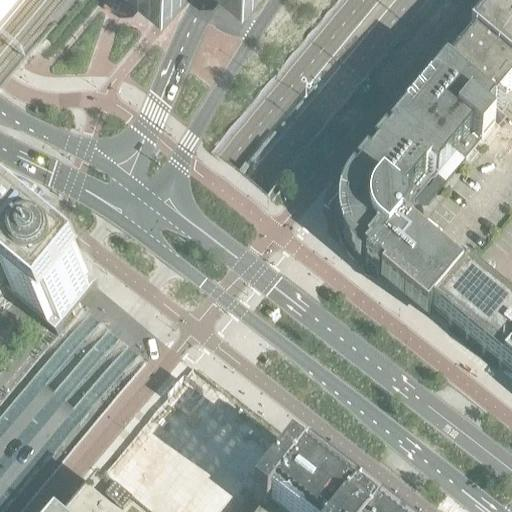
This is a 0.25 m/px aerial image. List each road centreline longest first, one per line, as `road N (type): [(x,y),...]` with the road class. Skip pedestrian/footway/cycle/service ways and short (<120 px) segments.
road 1 (secondary): [(0,493),(411,0)]
road 2 (secondary): [(362,0),(0,438)]
road 3 (tertiary): [(152,247),(484,511)]
road 4 (residential): [(320,327),(305,294),(319,235),(317,188),(477,0)]
road 5 (tertiary): [(511,475),(320,327)]
road 6 (secondary): [(182,163),(275,0)]
road 7 (secondary): [(249,271),(194,221),(182,199),(182,163)]
road 8 (secondary): [(162,103),(125,146),(58,145)]
road 9 (tertiary): [(249,271),(148,201)]
